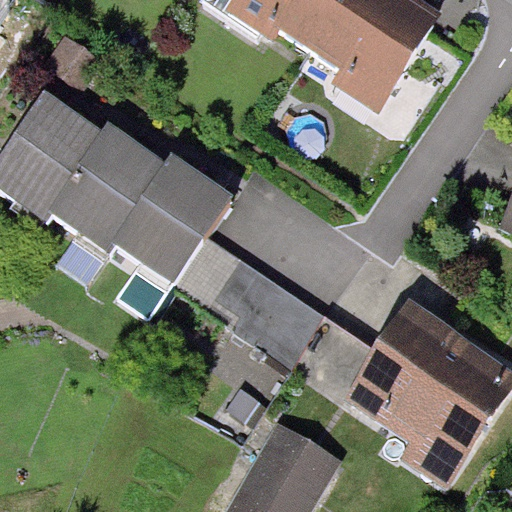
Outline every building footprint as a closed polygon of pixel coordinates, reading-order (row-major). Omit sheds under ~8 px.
[(203,0),(274,47),(282,36),(315,58),(353,0),(203,0)] [(408,0),(353,0),(315,58),(340,73),(332,85),(378,115),(440,21),(408,0)] [(67,41),(48,68),(82,91),(101,64),(67,41)] [(68,112),(46,97),(0,165),(0,192),(46,225),(51,217),(103,135),(68,112)] [(136,142),(110,125),(103,135),(51,217),(111,255),(115,249),(170,164),(136,142)] [(197,175),(174,159),(170,164),(115,249),(173,289),(207,240),(232,199),(197,175)] [(379,352),(207,240),(173,289),(344,407),(345,401),(379,352)] [(511,396),(511,371),(412,303),(379,352),(345,401),(406,442),(397,456),(447,491),(511,396)] [(241,392),(228,413),(253,429),(267,408),(241,392)] [(314,511),(344,464),(279,424),(227,509),(232,511),(314,511)]
